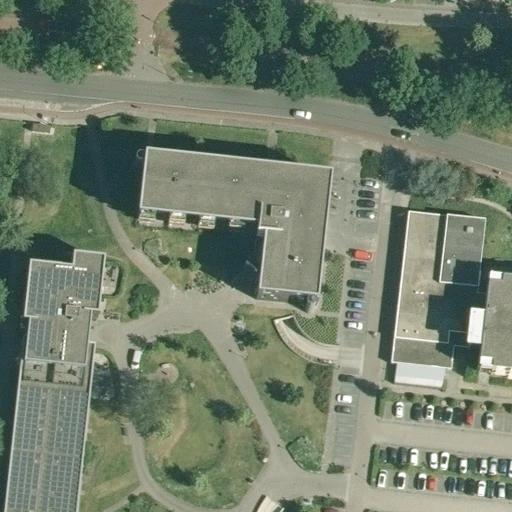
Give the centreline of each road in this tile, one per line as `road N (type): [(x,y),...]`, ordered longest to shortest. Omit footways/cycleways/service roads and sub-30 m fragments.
road 1 (residential): [(361,500),(402,134)]
road 2 (residential): [(511,18),(227,0)]
road 3 (tertiary): [(133,94),(402,134)]
road 4 (tertiary): [(0,82),(133,94)]
